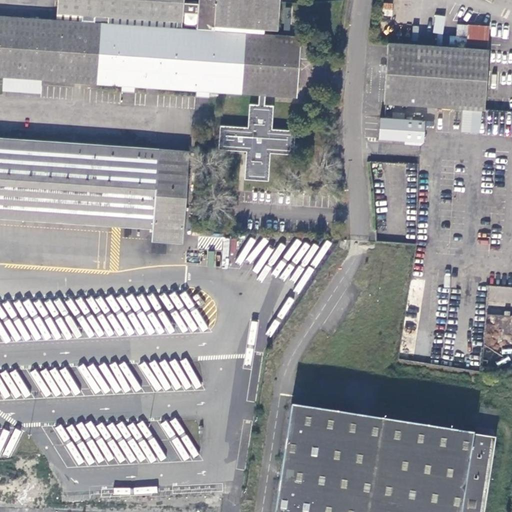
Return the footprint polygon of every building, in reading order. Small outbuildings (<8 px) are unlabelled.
[(57,0),(57,11),(185,21),(186,0),(57,0)] [(0,80),(300,99),(303,37),(57,20),(0,15),(0,80)] [(467,44),(488,46),(489,27),(457,24),(457,35),(467,35),(467,44)] [(424,106),(484,110),(489,50),(388,42),(384,103),(424,106)] [(265,104),(259,104),(250,103),(248,127),(221,125),(220,149),(247,151),(245,178),(269,180),(271,153),(294,154),(296,130),(272,129),(274,105),(265,104)] [(415,144),(419,144),(423,141),(424,120),(381,117),(379,138),(413,141),(415,144)] [(153,240),(183,242),(189,152),(0,138),(0,215),(154,227),(153,240)] [(400,166),(399,186),(415,187),(415,167),(400,166)] [(122,382),(120,422),(177,425),(182,334),(124,331),(122,382)] [(311,388),(264,385),(264,390),(264,393),(311,397),(311,388)] [(478,408),(370,404),(365,511),(473,511),(479,470),(474,469),(478,408)]
